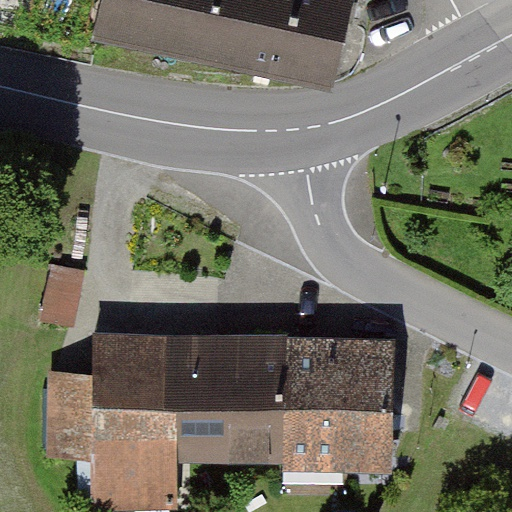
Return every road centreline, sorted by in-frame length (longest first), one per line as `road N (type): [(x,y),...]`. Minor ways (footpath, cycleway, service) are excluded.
road 1 (unclassified): [(511,347),(362,275),(335,251),(315,217),(304,129)]
road 2 (primary): [(304,129),(166,124),(0,87)]
road 3 (primary): [(483,54),(381,107),(304,129)]
